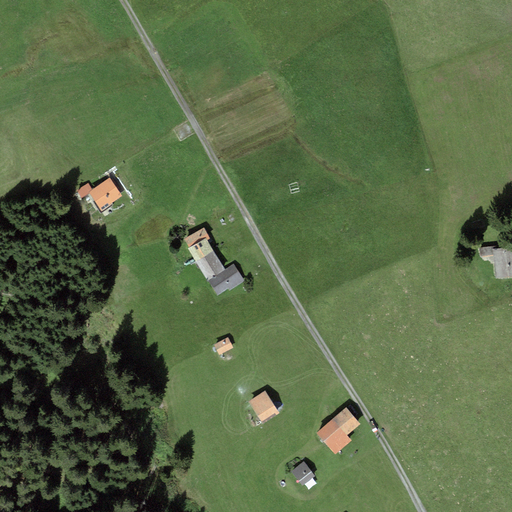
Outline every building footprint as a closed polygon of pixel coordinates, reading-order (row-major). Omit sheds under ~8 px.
[(88,183),(77,190),(82,198),(89,194),(100,211),(112,203),(114,206),(122,201),(120,197),(122,196),(118,191),(120,189),(113,179),(111,180),(109,178),(92,189),(88,183)] [(189,247),(188,248),(207,280),(225,269),(208,240),(210,238),(204,227),(184,239),(189,247)] [(511,246),(493,249),(497,278),(511,276),(511,246)] [(234,264),(208,281),(218,295),(229,288),(230,290),(244,280),(234,264)] [(228,337),(214,345),(219,355),(233,347),(228,337)] [(265,391),(249,402),(263,424),(279,413),(265,391)] [(361,424),(347,407),(317,433),(335,454),(352,440),(347,435),(361,424)] [(303,462),(291,471),(302,485),(314,476),(303,462)]
